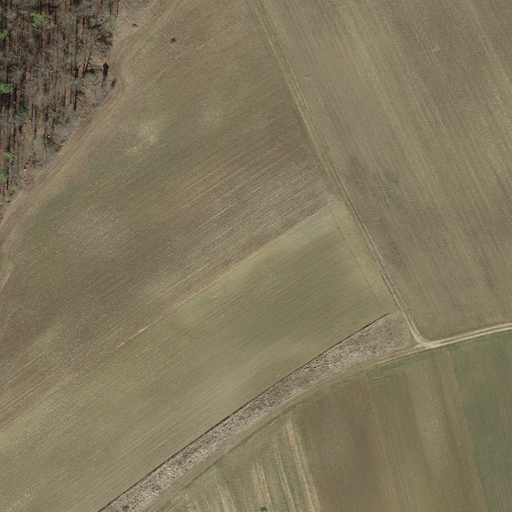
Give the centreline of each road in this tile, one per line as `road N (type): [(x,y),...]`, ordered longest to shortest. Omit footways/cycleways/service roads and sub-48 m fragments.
road 1 (track): [(511,326),(332,380),(250,431),(151,511)]
road 2 (track): [(258,0),(425,347)]
